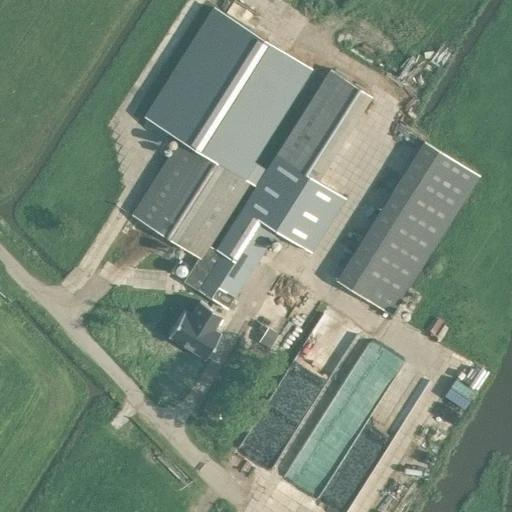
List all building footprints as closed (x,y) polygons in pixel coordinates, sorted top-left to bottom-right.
[(323,0),(316,9),(332,23),(344,10),(332,0),(323,0)] [(314,254),(348,199),(319,181),(373,96),(330,69),(266,170),(251,160),(311,67),(220,8),(150,118),(183,139),(134,216),(200,258),(185,282),(229,309),(279,231),(314,254)] [(433,87),(448,61),(406,38),(392,63),(433,87)] [(338,282),(394,316),(481,176),(425,142),(338,282)] [(300,288),(308,278),(296,269),(289,280),(300,288)] [(256,309),(280,322),(294,296),(271,283),(256,309)] [(224,316),(201,302),(193,316),(186,311),(170,337),(207,360),(222,335),(215,330),(224,316)] [(272,350),(281,336),(269,329),(261,343),(272,350)] [(299,448),(391,511),(412,481),(320,418),(299,448)]
